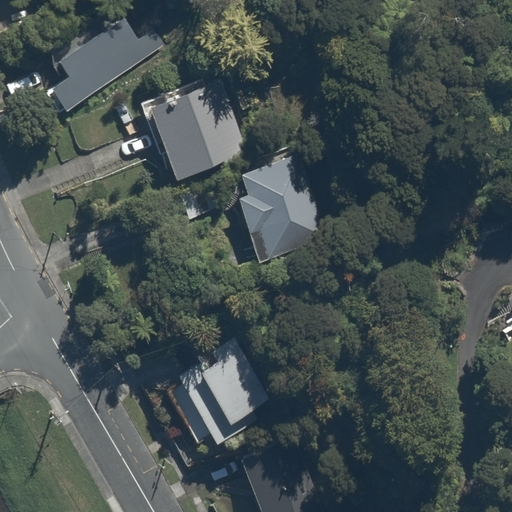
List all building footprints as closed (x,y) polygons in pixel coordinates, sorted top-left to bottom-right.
[(121,7),(46,48),(70,92),(145,52),(121,7)] [(219,72),(145,97),(171,173),(245,147),(219,72)] [(244,191),(234,194),(254,257),(319,236),(293,156),(238,173),(244,191)] [(238,334),(177,366),(215,439),(276,408),(238,334)] [(328,511),(300,430),(240,451),(261,511),(328,511)]
